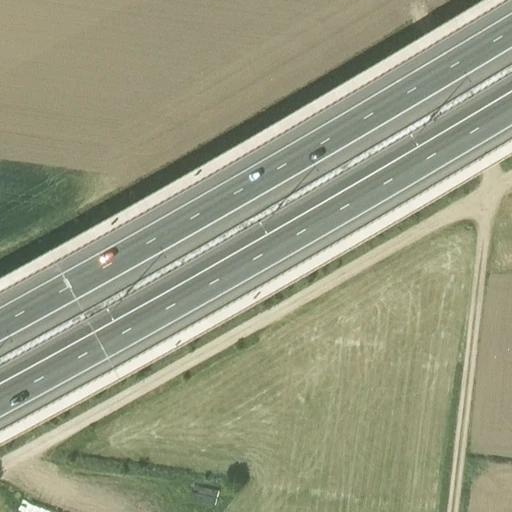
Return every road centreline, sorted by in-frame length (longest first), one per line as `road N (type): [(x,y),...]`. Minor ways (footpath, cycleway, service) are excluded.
road 1 (track): [(0,461),(486,188),(485,151),(413,0)]
road 2 (motorway): [(511,11),(0,305)]
road 3 (motorway): [(0,381),(511,90)]
road 4 (track): [(450,511),(486,188),(511,171)]
